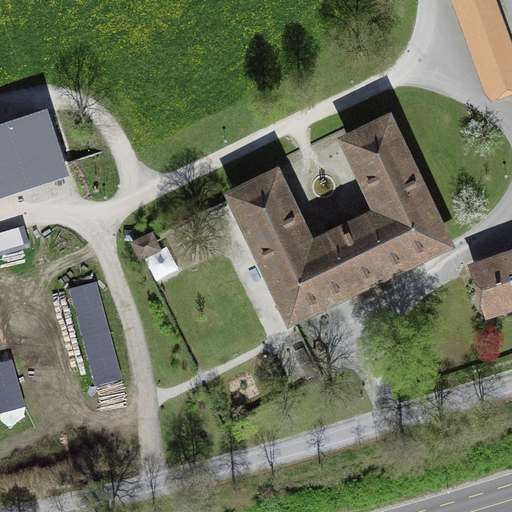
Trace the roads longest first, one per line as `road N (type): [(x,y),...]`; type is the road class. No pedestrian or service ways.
road 1 (track): [(511,220),(378,326),(369,364),(386,424)]
road 2 (track): [(245,269),(274,342),(148,402)]
road 3 (track): [(137,198),(110,136),(88,111),(51,98),(0,110)]
